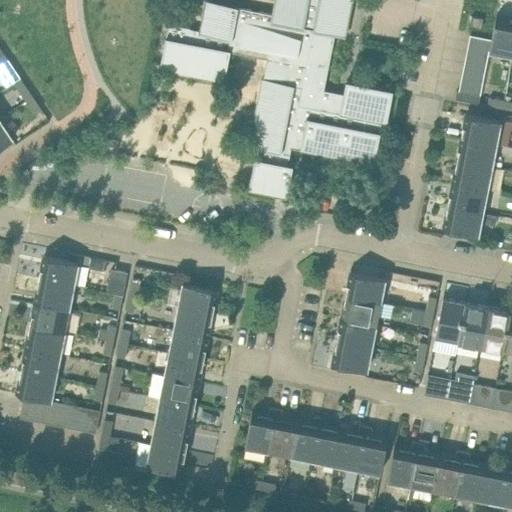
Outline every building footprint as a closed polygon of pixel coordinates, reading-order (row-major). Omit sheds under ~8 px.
[(345,35),(351,2),(351,0),(274,0),(272,13),(205,0),(200,29),(169,23),(160,68),(223,81),(229,51),(266,58),(248,145),(266,149),(264,159),(255,157),(249,189),(285,196),(292,164),(287,163),(291,147),(373,163),(381,121),(385,122),(392,90),(346,81),(344,94),(323,90),(334,33),(345,35)] [(483,18),(471,15),(469,25),(481,28),(483,18)] [(511,54),(511,19),(496,16),(491,39),(489,50),(511,54)] [(489,50),(491,39),(470,34),(467,46),(489,51),(489,50)] [(486,61),(489,51),(467,46),(465,57),(486,61)] [(484,72),(486,61),(465,57),(463,68),(484,72)] [(14,68),(1,77),(7,86),(14,82),(20,78),(16,71),(14,68)] [(482,83),(484,72),(463,68),(461,79),(482,83)] [(480,95),(482,83),(461,79),(459,90),(480,95)] [(24,84),(18,88),(26,101),(33,96),(24,84)] [(480,95),(459,90),(456,90),(455,98),(478,103),(480,95)] [(41,108),(33,96),(26,101),(34,113),(41,108)] [(502,107),(503,100),(489,97),(487,105),(502,107)] [(511,101),(503,100),(502,107),(511,109),(511,101)] [(466,113),(462,136),(496,143),(500,119),(466,113)] [(0,146),(12,138),(0,119),(0,146)] [(491,166),(496,143),(462,136),(457,159),(491,166)] [(487,189),(491,166),(457,159),(453,182),(487,189)] [(482,211),(487,189),(453,182),(448,205),(482,211)] [(477,234),(482,211),(448,205),(443,228),(477,234)] [(74,281),(78,262),(88,264),(90,256),(70,252),(68,260),(44,255),(39,279),(73,285),(74,281)] [(88,264),(88,266),(102,269),(104,258),(90,256),(88,264)] [(106,291),(115,292),(123,294),(127,271),(111,268),(106,291)] [(385,277),(351,271),(346,294),(380,301),(385,277)] [(69,308),(73,285),(39,279),(35,301),(69,308)] [(139,284),(131,282),(129,296),(136,298),(139,284)] [(183,282),(182,284),(171,282),(167,301),(178,303),(178,306),(212,313),(216,289),(183,282)] [(120,310),(123,294),(115,292),(112,308),(120,310)] [(375,324),(380,301),(346,294),(341,317),(375,324)] [(134,312),(136,298),(129,296),(126,311),(134,312)] [(434,311),(437,297),(429,296),(426,310),(434,311)] [(458,340),(465,301),(443,297),(435,335),(458,340)] [(64,331),(69,308),(35,301),(30,324),(64,331)] [(480,344),(488,306),(465,301),(458,340),(480,344)] [(207,335),(212,313),(178,306),(173,329),(207,335)] [(503,348),(510,310),(488,306),(480,344),(503,348)] [(431,326),(434,311),(426,310),(423,324),(431,326)] [(511,350),(511,310),(510,310),(503,348),(511,350)] [(371,346),(375,324),(341,317),(337,340),(371,346)] [(60,354),(64,331),(30,324),(26,347),(60,354)] [(114,341),(116,326),(109,325),(106,339),(114,341)] [(127,344),(130,329),(122,328),(120,342),(127,344)] [(203,358),(207,335),(173,329),(169,351),(203,358)] [(111,355),(114,341),(106,339),(103,354),(111,355)] [(366,370),(371,346),(337,340),(332,363),(366,370)] [(420,341),(417,355),(425,357),(428,343),(420,341)] [(125,358),(127,344),(120,342),(117,356),(125,358)] [(55,377),(60,354),(26,347),(21,370),(55,377)] [(198,381),(203,358),(169,351),(164,374),(198,381)] [(422,371),(425,357),(417,355),(414,370),(422,371)] [(51,400),(55,377),(21,370),(16,393),(24,394),(35,397),(46,399),(51,400)] [(105,386),(108,372),(100,370),(97,385),(105,386)] [(119,389),(121,375),(113,373),(111,388),(119,389)] [(428,373),(424,393),(447,398),(451,378),(428,373)] [(194,404),(198,381),(164,374),(160,397),(194,404)] [(469,402),(473,383),(455,379),(451,399),(469,402)] [(496,387),(473,383),(469,402),(492,407),(496,387)] [(102,401),(105,386),(97,385),(94,399),(102,401)] [(116,403),(119,389),(111,388),(108,402),(116,403)] [(511,410),(511,390),(500,388),(496,407),(511,410)] [(31,419),(35,397),(24,394),(20,417),(31,419)] [(42,421),(46,399),(35,397),(31,419),(42,421)] [(189,427),(194,404),(160,397),(155,420),(189,427)] [(57,401),(51,400),(46,399),(42,421),(52,423),(57,401)] [(63,425),(68,403),(57,401),(52,423),(63,425)] [(74,427),(78,405),(68,403),(63,425),(74,427)] [(84,430),(89,407),(78,405),(74,427),(84,430)] [(268,450),(276,407),(269,406),(268,414),(251,411),(245,445),(264,449),(268,450)] [(95,432),(100,410),(89,407),(84,430),(95,432)] [(290,454),(297,420),(281,417),(282,409),(276,407),(268,450),(290,454)] [(313,459),(321,416),(314,415),(313,423),(297,420),(290,454),(313,459)] [(335,463),(342,429),(326,426),(327,418),(321,416),(313,459),(335,463)] [(109,435),(111,427),(112,420),(104,419),(102,433),(109,435)] [(185,449),(189,427),(155,420),(151,443),(185,449)] [(357,467),(366,425),(359,424),(357,432),(342,429),(335,463),(357,467)] [(383,457),(387,438),(371,434),(372,426),(366,425),(357,467),(380,472),(383,457)] [(107,448),(109,435),(102,433),(99,447),(96,461),(120,466),(123,452),(107,448)] [(410,484),(419,442),(412,440),(410,448),(394,445),(390,465),(387,479),(410,484)] [(432,488),(439,454),(423,451),(425,443),(419,442),(410,484),(432,488)] [(180,472),(185,449),(151,443),(146,466),(180,472)] [(455,493),(463,450),(456,449),(455,457),(439,454),(432,488),(455,493)] [(477,497),(484,463),(468,460),(470,452),(463,450),(455,493),(477,497)] [(500,502),(508,459),(501,458),(499,466),(484,463),(477,497),(500,502)] [(511,504),(511,460),(508,459),(500,502),(511,504)] [(260,488),(262,480),(247,477),(246,485),(260,488)] [(276,483),(262,480),(260,488),(275,491),(276,483)] [(304,504),(305,496),(291,493),(289,501),(304,504)] [(320,499),(305,496),(304,504),(318,507),(320,499)] [(349,507),(351,499),(337,496),(335,504),(349,507)] [(365,502),(351,499),(349,507),(364,510),(365,502)]
